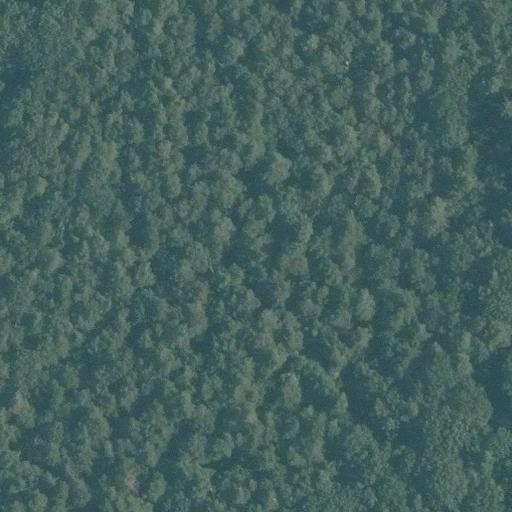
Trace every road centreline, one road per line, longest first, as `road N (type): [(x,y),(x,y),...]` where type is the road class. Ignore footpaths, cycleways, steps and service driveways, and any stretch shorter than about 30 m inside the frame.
road 1 (track): [(436,0),(511,285)]
road 2 (track): [(511,372),(357,511)]
road 3 (track): [(0,116),(115,0)]
